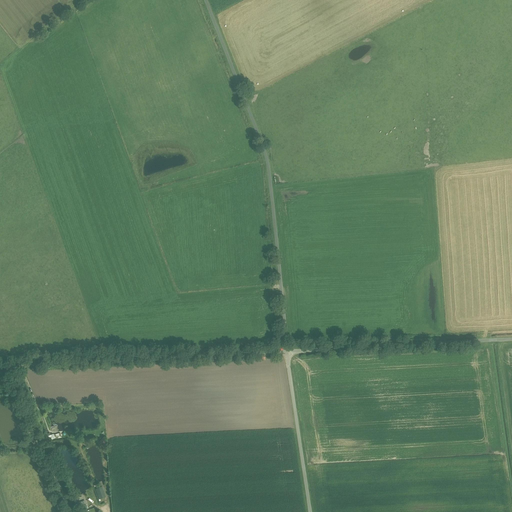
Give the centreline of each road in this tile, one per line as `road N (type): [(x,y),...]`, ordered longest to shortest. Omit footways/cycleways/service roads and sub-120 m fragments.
road 1 (unclassified): [(205,0),(264,151),(286,353)]
road 2 (track): [(286,353),(0,369)]
road 3 (unclassified): [(286,353),(511,340)]
road 4 (unclassified): [(286,353),(309,511)]
